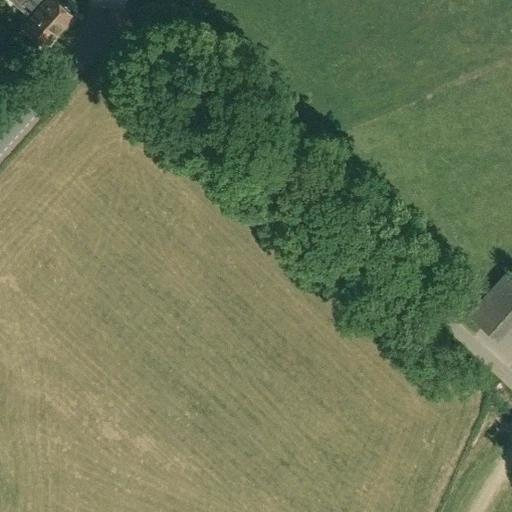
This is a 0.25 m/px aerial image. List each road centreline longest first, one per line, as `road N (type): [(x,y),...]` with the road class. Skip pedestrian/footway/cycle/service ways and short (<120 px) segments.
road 1 (unclassified): [(511,380),(149,42),(104,20)]
road 2 (tertiary): [(0,145),(104,20)]
